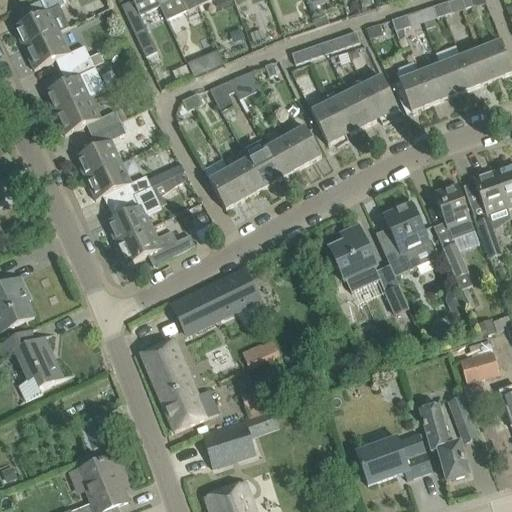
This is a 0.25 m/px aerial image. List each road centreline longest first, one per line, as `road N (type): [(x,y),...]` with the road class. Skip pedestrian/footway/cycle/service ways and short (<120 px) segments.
road 1 (residential): [(104,317),(414,154),(511,123)]
road 2 (residential): [(104,317),(0,92)]
road 3 (residential): [(176,511),(104,317)]
